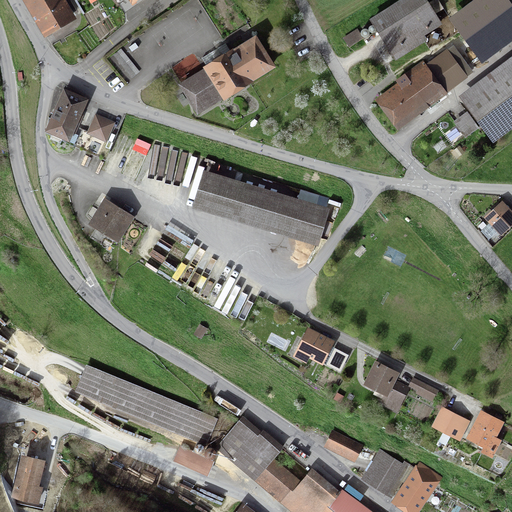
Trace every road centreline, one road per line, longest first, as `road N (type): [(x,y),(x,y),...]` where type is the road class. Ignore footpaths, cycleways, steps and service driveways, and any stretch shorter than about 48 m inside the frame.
road 1 (residential): [(366,179),(363,202),(301,286),(304,313),(505,420)]
road 2 (tertiary): [(102,308),(397,511)]
road 3 (residential): [(68,78),(118,104),(366,179)]
road 4 (tertiary): [(0,39),(28,202),(64,267),(102,308)]
road 5 (unclassified): [(0,402),(267,511)]
road 6 (residential): [(51,64),(40,142),(44,180),(102,308)]
road 7 (residential): [(433,189),(362,109),(301,0)]
road 8 (residential): [(170,0),(68,78)]
road 9 (residential): [(511,283),(433,189)]
